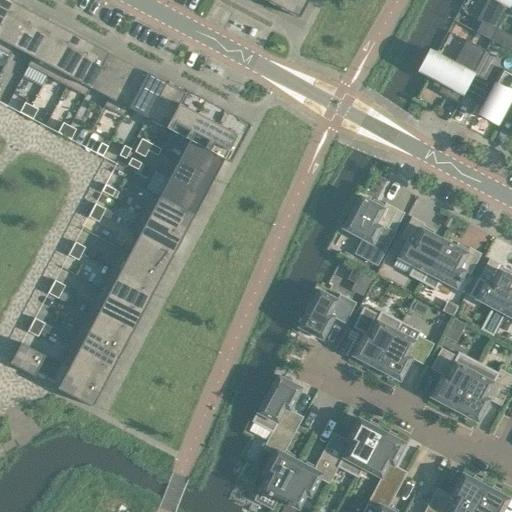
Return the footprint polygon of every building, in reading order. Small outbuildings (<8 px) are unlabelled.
[(0,0),(0,26),(13,1),(10,0),(0,0)] [(266,0),(299,18),(308,0),(266,0)] [(511,0),(486,0),(476,19),(496,30),(497,28),(509,6),(511,0)] [(0,26),(0,50),(9,55),(32,11),(13,1),(0,26)] [(27,65),(28,65),(52,21),(32,11),(9,55),(10,56),(14,47),(32,56),(27,65)] [(28,65),(47,75),(71,32),(52,21),(28,65)] [(496,30),(491,40),(511,50),(511,36),(497,28),(496,30)] [(47,75),(66,86),(90,42),(71,32),(47,75)] [(430,50),(419,71),(443,83),(439,92),(458,102),(462,94),(485,52),(486,50),(467,39),(454,63),(430,50)] [(66,86),(86,96),(109,52),(90,42),(66,86)] [(104,105),(105,106),(128,62),(109,52),(86,96),(91,88),(108,97),(104,105)] [(485,52),(462,94),(477,101),(487,81),(486,80),(497,59),(485,52)] [(105,106),(124,116),(147,72),(128,62),(105,106)] [(511,72),(503,68),(479,113),(499,123),(503,115),(511,98),(511,72)] [(129,108),(147,118),(166,82),(147,72),(124,116),(129,108)] [(147,118),(166,128),(179,103),(180,103),(186,93),(166,82),(147,118)] [(511,98),(503,115),(511,119),(511,98)] [(20,112),(26,115),(31,105),(25,102),(20,112)] [(166,128),(185,138),(198,113),(180,103),(179,103),(166,128)] [(38,109),(31,105),(26,115),(33,118),(38,109)] [(189,139),(205,147),(218,123),(198,113),(185,138),(189,140),(189,139)] [(64,135),(70,125),(63,122),(58,132),(64,135)] [(218,123),(205,147),(225,158),(237,134),(218,123)] [(76,129),(70,125),(64,135),(71,139),(76,129)] [(142,138),(138,145),(148,150),(151,143),(142,138)] [(189,139),(189,140),(179,158),(215,177),(225,158),(205,147),(189,139)] [(108,146),(101,142),(96,152),(103,155),(108,146)] [(161,149),(151,143),(148,150),(158,155),(161,149)] [(131,148),(124,145),(119,155),(126,158),(131,148)] [(145,156),(148,150),(138,145),(135,151),(145,156)] [(141,163),(132,157),(128,164),(138,169),(141,163)] [(179,158),(169,177),(204,196),(215,177),(179,158)] [(151,191),(151,192),(194,215),(204,196),(169,177),(159,195),(151,191)] [(115,189),(106,184),(102,191),(112,196),(115,189)] [(151,192),(140,211),(184,234),(194,215),(151,192)] [(360,195),(342,227),(362,238),(354,253),(377,265),(395,232),(394,231),(404,212),(397,209),(385,203),(383,208),(360,195)] [(105,209),(96,203),(92,210),(102,215),(105,209)] [(102,215),(92,210),(89,216),(98,221),(102,215)] [(140,211),(130,230),(174,253),(184,234),(140,211)] [(422,281),(427,272),(444,240),(421,228),(423,223),(412,216),(401,237),(407,240),(398,257),(414,266),(410,274),(422,281)] [(120,248),(120,249),(164,272),(174,253),(130,230),(130,231),(138,235),(129,253),(120,248)] [(469,247),(467,252),(444,240),(427,272),(456,288),(459,281),(460,281),(461,282),(462,279),(461,278),(463,274),(465,271),(469,273),(470,274),(481,253),(469,247)] [(75,242),(72,248),(82,253),(85,247),(75,242)] [(82,253),(72,248),(69,254),(78,260),(82,253)] [(120,249),(110,268),(154,291),(164,272),(120,249)] [(484,281),(475,298),(504,313),(511,298),(511,276),(499,269),(501,264),(489,258),(479,278),(484,281)] [(110,268),(100,287),(144,310),(154,291),(110,268)] [(459,281),(457,285),(466,290),(474,276),(470,274),(469,273),(465,271),(463,274),(461,278),(462,279),(461,282),(460,281),(459,281)] [(55,280),(52,286),(61,291),(65,285),(55,280)] [(58,298),(61,291),(52,286),(48,293),(58,298)] [(100,287),(90,306),(134,329),(144,310),(100,287)] [(337,299),(318,289),(298,326),(322,339),(334,317),(345,323),(356,302),(340,294),(337,299)] [(90,306),(80,325),(123,348),(134,329),(90,306)] [(364,333),(353,355),(376,367),(401,321),(381,311),(379,315),(364,306),(353,327),(364,333)] [(35,318),(31,324),(41,330),(45,323),(35,318)] [(401,321),(376,367),(400,380),(411,358),(423,364),(434,343),(418,335),(419,331),(401,321)] [(38,336),(41,330),(31,324),(28,331),(38,336)] [(80,325),(69,344),(113,367),(123,348),(80,325)] [(103,387),(59,363),(52,377),(38,370),(45,355),(21,342),(10,362),(93,406),(103,387)] [(69,344),(59,363),(103,387),(113,367),(69,344)] [(442,374),(430,396),(454,409),(478,363),(459,352),(457,356),(441,348),(431,368),(442,374)] [(511,374),(500,368),(498,373),(478,363),(454,409),(477,421),(489,399),(501,405),(511,383),(511,374)] [(301,387),(277,375),(253,421),(272,431),(274,427),(292,437),(303,416),(290,409),(301,387)] [(347,439),(333,432),(322,453),(340,462),(338,466),(358,476),(362,467),(382,430),(358,418),(347,439)] [(260,488),(254,498),(273,509),(279,498),(299,461),(284,453),(292,437),(274,427),(272,431),(263,448),(273,453),(263,471),(267,473),(260,488)] [(393,465),(405,443),(382,430),(362,467),(381,477),(378,482),(396,492),(407,472),(393,465)] [(329,483),(338,466),(340,462),(322,453),(314,469),(299,461),(279,498),(287,502),(286,504),(289,505),(290,504),(298,508),(306,494),(310,496),(320,478),(329,483)] [(450,495),(437,488),(426,508),(434,511),(471,511),(486,485),(462,473),(450,495)] [(378,482),(362,511),(394,511),(388,508),(396,492),(378,482)] [(471,511),(501,511),(509,498),(486,485),(471,511)]
